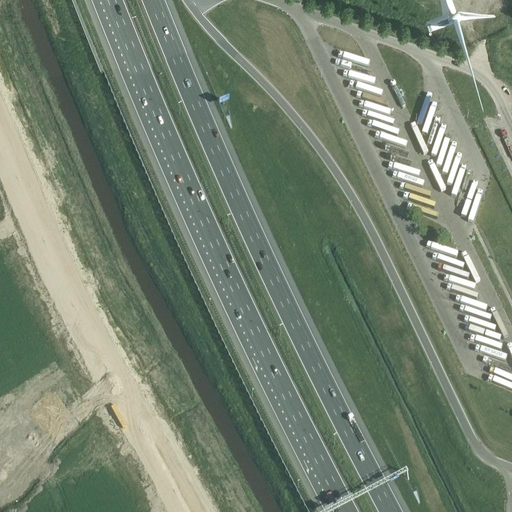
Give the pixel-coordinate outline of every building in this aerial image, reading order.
[(335,48),(361,54),(363,48),(336,42),(335,48)] [(374,85),(376,81),(353,73),(351,78),(374,85)] [(423,86),(413,116),(419,118),(429,88),(423,86)] [(381,121),(382,115),(368,112),(366,117),(381,121)] [(370,126),(388,133),(390,127),(372,121),(370,126)] [(383,139),(405,145),(406,140),(384,134),(383,139)] [(404,193),(402,198),(433,208),(435,204),(404,193)] [(441,247),(439,252),(454,258),(456,253),(441,247)] [(453,293),(480,299),(481,294),(454,288),(453,293)] [(488,365),(511,374),(511,367),(491,359),(488,365)] [(18,397),(3,407),(8,415),(24,404),(18,397)]
